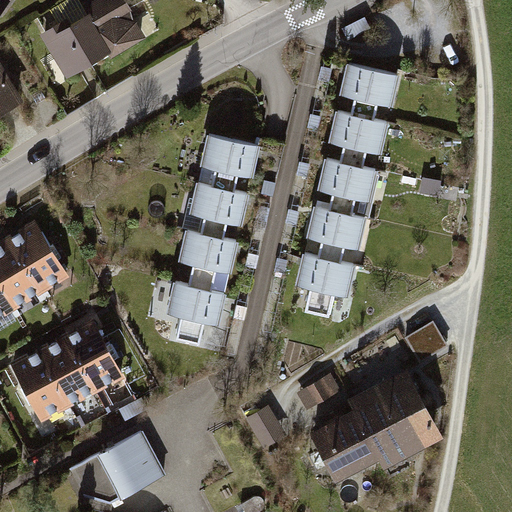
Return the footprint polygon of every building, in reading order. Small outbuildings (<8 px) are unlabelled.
[(0,0),(0,17),(11,3),(7,0),(0,0)] [(43,44),(63,78),(103,55),(108,63),(123,68),(137,60),(143,43),(133,25),(120,23),(119,21),(132,14),(123,0),(98,0),(84,8),(89,17),(43,44)] [(355,114),(379,119),(383,97),(397,100),(402,74),(351,64),(346,91),(359,94),(355,114)] [(0,67),(0,116),(22,104),(0,67)] [(346,161),(369,166),(373,147),(388,150),(393,121),(379,119),(355,114),(340,111),(334,139),(350,142),(346,161)] [(210,180),(235,186),(238,173),(253,176),(260,143),(209,132),(203,163),(213,165),(210,180)] [(329,205),(355,210),(358,193),(372,196),(378,168),(369,166),(346,161),(325,157),(320,184),(332,186),(329,205)] [(198,232),(224,237),(227,220),(241,223),(248,189),(235,186),(210,180),(198,178),(190,211),(202,213),(198,232)] [(318,252),(340,257),(344,239),(362,242),(367,212),(355,210),(329,205),(314,202),(308,232),(322,235),(318,252)] [(6,232),(40,291),(69,275),(35,216),(6,232)] [(188,279),(210,284),(213,266),(231,269),(237,240),(224,237),(198,232),(184,229),(178,259),(191,262),(188,279)] [(0,235),(0,283),(13,307),(40,291),(6,232),(0,235)] [(340,257),(318,252),(302,249),(297,277),(312,280),(308,300),(331,305),(335,285),(350,288),(356,260),(340,257)] [(210,284),(188,279),(172,276),(166,304),(182,307),(177,327),(200,332),(204,312),(219,316),(226,287),(210,284)] [(0,314),(13,307),(0,283),(0,314)] [(437,318),(408,334),(421,359),(450,344),(437,318)] [(209,319),(204,339),(225,344),(230,324),(209,319)] [(93,321),(66,336),(95,393),(123,378),(93,321)] [(66,336),(39,350),(69,406),(95,393),(66,336)] [(69,406),(39,350),(8,366),(37,423),(69,406)] [(358,414),(380,457),(388,471),(441,443),(404,372),(351,400),(358,414)] [(331,375),(299,392),(307,406),(338,389),(331,375)] [(264,404),(241,417),(259,448),(282,434),(264,404)] [(380,457),(358,414),(315,436),(338,479),(380,457)] [(140,430),(67,471),(89,511),(96,511),(165,474),(140,430)]
